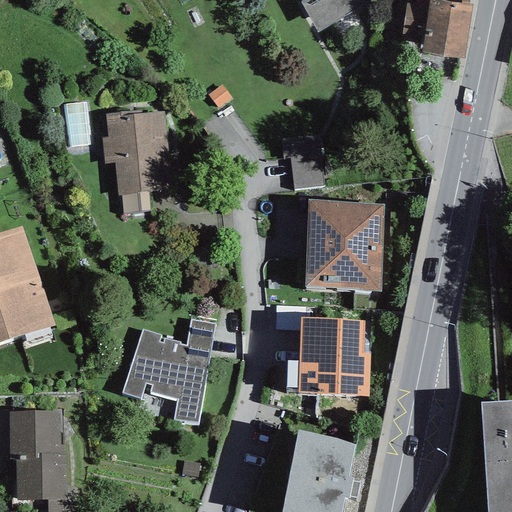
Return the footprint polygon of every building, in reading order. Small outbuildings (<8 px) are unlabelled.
[(308,0),(323,30),(365,6),(361,0),(308,0)] [(433,2),(425,55),(468,60),(477,8),(433,2)] [(165,125),(110,130),(118,206),(172,200),(165,125)] [(312,213),(309,297),(381,298),(385,213),(312,213)] [(24,239),(0,247),(0,355),(54,337),(24,239)] [(177,428),(198,432),(215,330),(193,327),(189,350),(144,335),(122,401),(177,428)] [(306,327),(305,396),(363,399),(368,331),(306,327)] [(511,511),(511,414),(480,421),(489,511),(511,511)] [(62,416),(3,422),(11,511),(47,511),(71,510),(62,416)] [(300,445),(287,511),(343,511),(352,457),(300,445)]
